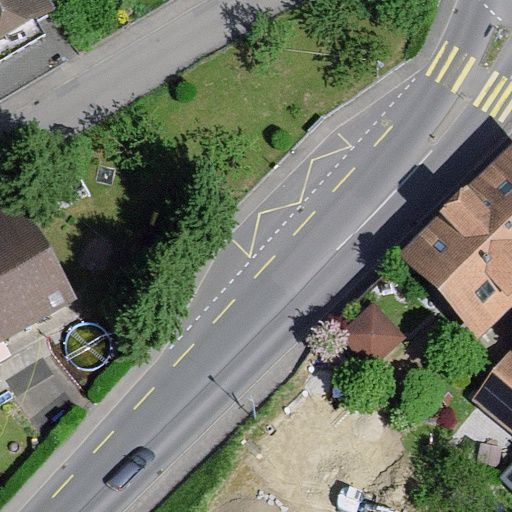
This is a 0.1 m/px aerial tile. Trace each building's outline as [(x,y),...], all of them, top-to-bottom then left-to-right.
[(0,0),(0,46),(63,10),(57,0),(0,0)] [(57,0),(63,10),(78,0),(57,0)] [(511,323),(511,158),(406,257),(489,345),(511,323)] [(34,216),(0,233),(0,356),(83,316),(34,216)] [(511,368),(477,407),(511,438),(511,368)]
